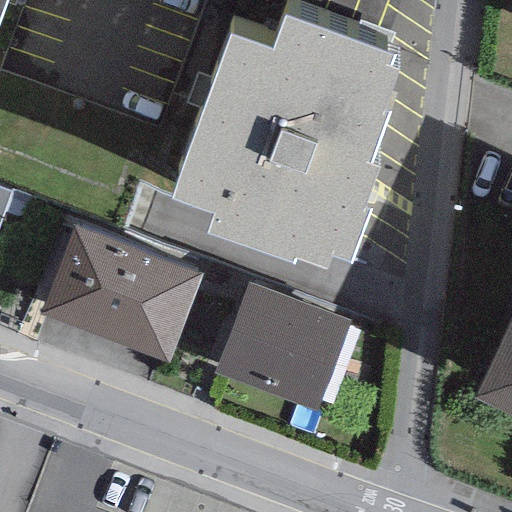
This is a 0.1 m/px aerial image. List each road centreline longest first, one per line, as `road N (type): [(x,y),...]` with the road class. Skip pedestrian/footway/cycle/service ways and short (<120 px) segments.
road 1 (residential): [(396,511),(459,0)]
road 2 (residential): [(0,376),(353,511)]
